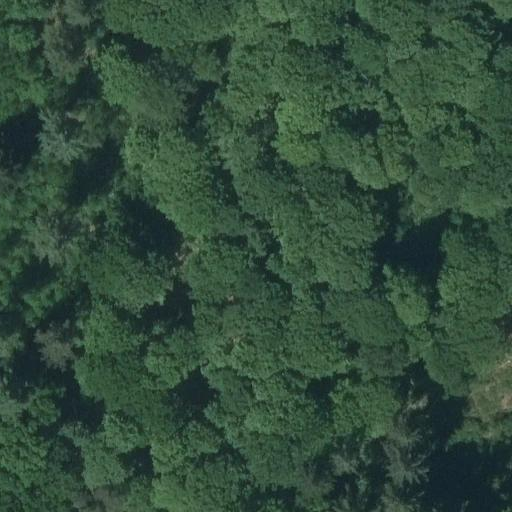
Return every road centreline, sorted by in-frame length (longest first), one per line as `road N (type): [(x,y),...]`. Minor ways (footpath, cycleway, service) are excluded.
road 1 (track): [(401,0),(227,425),(214,487)]
road 2 (track): [(511,282),(353,375),(227,425)]
road 3 (track): [(214,487),(90,443),(0,392)]
